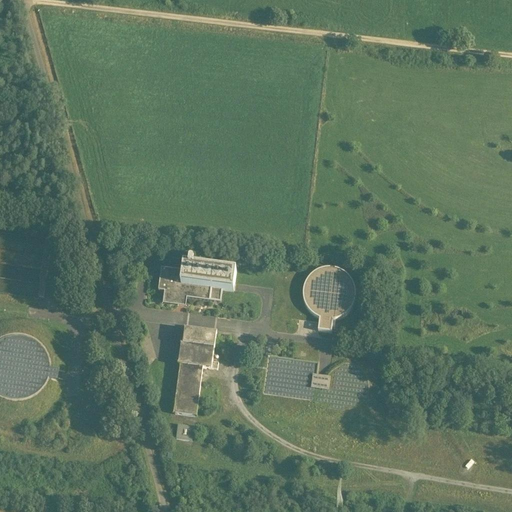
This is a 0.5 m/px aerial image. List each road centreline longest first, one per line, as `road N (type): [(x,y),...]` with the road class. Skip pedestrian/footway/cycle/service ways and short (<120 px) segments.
road 1 (unclassified): [(25,0),(165,511)]
road 2 (track): [(32,0),(511,55)]
road 3 (track): [(511,492),(337,462),(282,444),(246,416),(235,396),(240,329)]
